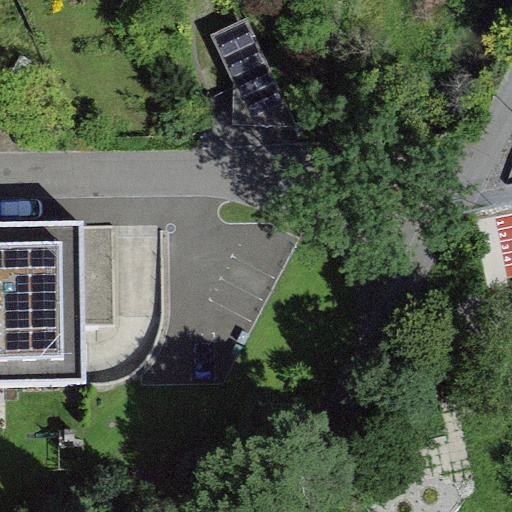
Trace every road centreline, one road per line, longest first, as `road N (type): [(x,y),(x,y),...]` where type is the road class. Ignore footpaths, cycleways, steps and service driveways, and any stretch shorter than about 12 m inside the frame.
road 1 (residential): [(0,171),(252,177),(408,270)]
road 2 (residential): [(408,270),(292,511)]
road 3 (residential): [(511,90),(408,270)]
